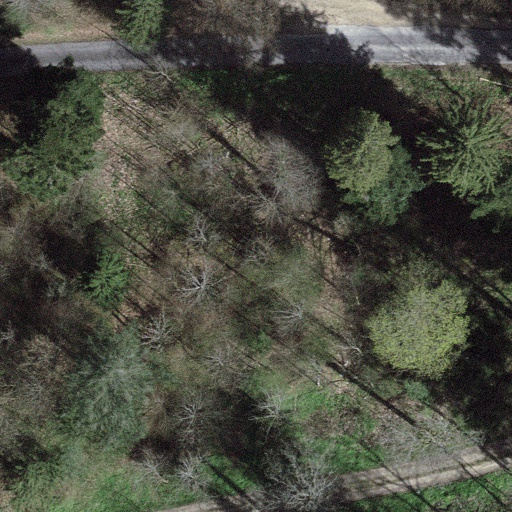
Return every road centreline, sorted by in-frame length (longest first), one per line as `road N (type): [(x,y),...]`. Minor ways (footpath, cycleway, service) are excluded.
road 1 (unclassified): [(511,50),(337,49),(0,69)]
road 2 (track): [(218,511),(511,446)]
